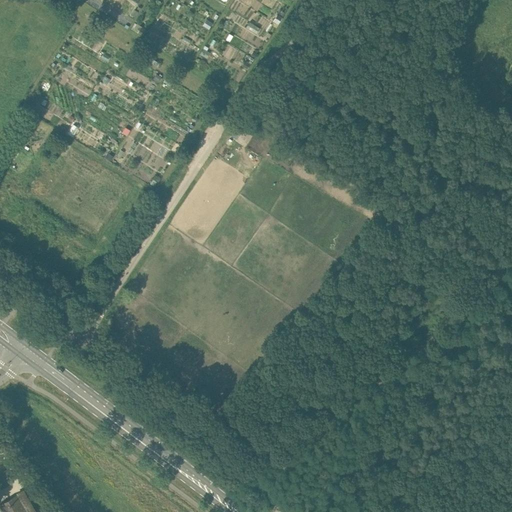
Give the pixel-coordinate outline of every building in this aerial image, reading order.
[(99,19),(90,14),(87,19),(95,24),(99,19)] [(249,46),(247,52),(256,55),(264,38),(247,31),(243,43),(249,46)] [(240,119),(230,135),(236,139),(246,122),(240,119)] [(55,170),(61,160),(57,157),(51,168),(55,170)] [(26,511),(17,494),(0,504),(0,506),(3,511),(26,511)]
